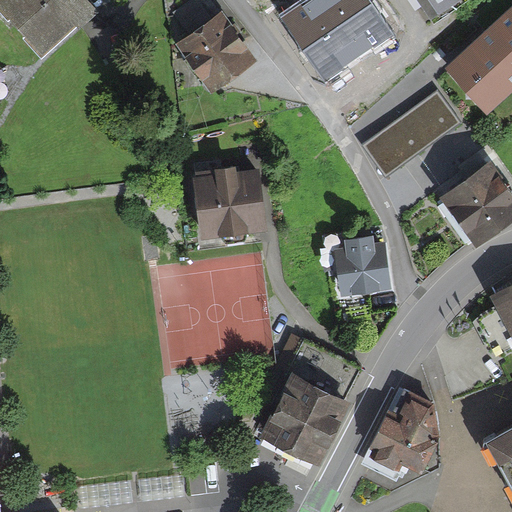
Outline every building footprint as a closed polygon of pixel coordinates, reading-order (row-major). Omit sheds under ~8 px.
[(0,0),(0,12),(30,45),(77,0),(0,0)] [(357,11),(349,0),(287,0),(270,11),(304,62),(364,23),(375,40),(390,31),(371,2),(357,11)] [(511,10),(452,65),(487,103),(511,80),(511,10)] [(249,53),(220,11),(183,37),(213,79),(249,53)] [(458,121),(437,92),(365,143),(387,172),(458,121)] [(476,230),(511,205),(511,188),(491,158),(447,188),(476,230)] [(263,220),(256,166),(199,173),(206,227),(263,220)] [(387,279),(382,240),(372,242),(371,233),(347,236),(348,245),(340,246),(345,284),(387,279)] [(511,280),(498,288),(511,315),(511,280)] [(311,458),(357,366),(304,340),(258,431),(311,458)] [(420,463),(435,430),(431,400),(403,387),(369,457),(402,473),(409,458),(420,463)] [(511,429),(485,443),(511,493),(511,429)]
